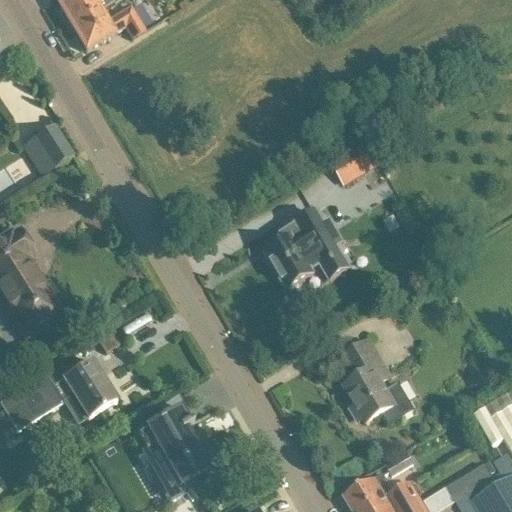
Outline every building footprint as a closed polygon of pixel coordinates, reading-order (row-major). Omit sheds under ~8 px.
[(68,0),(57,7),(72,31),(101,14),(115,5),(111,0),(68,0)] [(101,14),(72,31),(86,55),(130,29),(136,40),(145,35),(138,24),(131,11),(108,25),(101,14)] [(0,64),(18,53),(0,24),(0,64)] [(25,148),(45,179),(73,160),(54,129),(34,142),(25,148)] [(368,144),(331,166),(344,190),(382,167),(368,144)] [(285,247),(267,258),(288,293),(297,288),(306,283),(311,280),(314,279),(311,273),(321,267),(331,284),(331,285),(350,274),(337,253),(345,249),(330,225),(323,229),(317,219),(299,230),(307,244),(296,250),(292,243),(285,247)] [(0,277),(20,310),(16,313),(30,337),(63,317),(27,260),(34,256),(21,234),(13,238),(11,236),(0,242),(0,277)] [(370,347),(343,363),(357,384),(346,390),(367,427),(379,420),(385,430),(413,414),(396,387),(385,393),(381,386),(390,380),(370,347)] [(0,407),(0,408),(17,436),(64,406),(64,405),(73,399),(88,423),(117,405),(93,365),(54,390),(46,378),(0,407)] [(511,392),(471,417),(491,451),(503,444),(504,443),(511,455),(511,392)] [(186,410),(138,438),(147,454),(156,449),(180,491),(209,475),(199,457),(204,454),(190,431),(194,429),(192,427),(195,425),(186,410)] [(407,454),(385,467),(392,480),(414,467),(407,454)] [(494,483),(467,499),(475,511),(511,511),(511,464),(508,458),(494,467),(501,479),(494,483)] [(485,468),(447,491),(455,505),(456,504),(467,498),(467,499),(494,483),(491,478),(485,469),(485,468)] [(375,482),(344,501),(351,511),(364,511),(386,499),(375,482)] [(386,499),(364,511),(426,511),(423,506),(411,486),(387,501),(386,499)]
